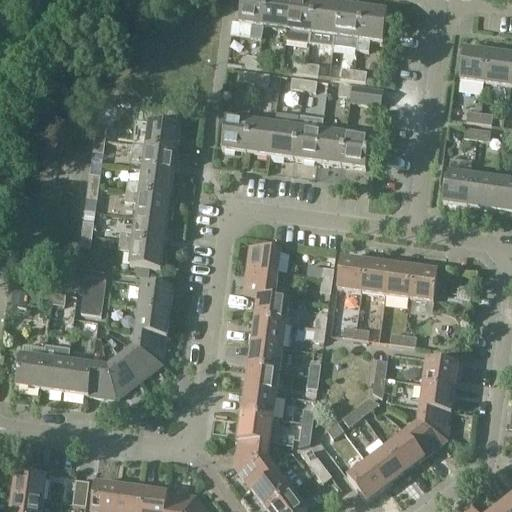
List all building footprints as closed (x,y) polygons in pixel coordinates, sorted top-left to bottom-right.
[(241,0),(238,26),(252,28),(250,42),(261,43),(263,29),(266,0),(241,0)] [(266,0),(263,29),(287,32),(291,1),(280,0),(266,0)] [(291,1),(287,32),(285,42),(309,46),(310,36),(315,5),(291,1)] [(310,36),(334,39),(338,8),(315,5),(310,36)] [(338,8),(334,39),(333,49),(357,52),(362,11),(338,8)] [(387,15),(362,11),(357,52),(356,54),(369,56),(370,44),(382,45),(387,15)] [(488,55),(463,52),(459,83),(484,86),(488,55)] [(484,86),(508,90),(511,59),(488,55),(484,86)] [(245,69),(257,71),(259,60),(246,59),(245,69)] [(271,62),(259,60),(257,71),(270,72),(271,62)] [(292,75),(305,77),(306,67),(294,65),(292,75)] [(319,68),(306,67),(305,77),(317,79),(319,68)] [(340,82),(352,84),(354,73),(341,72),(340,82)] [(352,84),(365,85),(366,75),(354,73),(352,84)] [(242,85),(255,87),(256,77),(244,75),(242,85)] [(269,78),(256,77),(255,87),(267,89),(269,78)] [(290,92),(302,93),(304,83),(291,81),(290,92)] [(316,85),(304,83),(302,93),(315,95),(316,85)] [(350,101),(351,90),(339,88),(337,99),(350,101)] [(383,94),(351,90),(350,101),(349,107),(380,111),(383,94)] [(149,126),(146,149),(177,153),(180,129),(174,128),(177,112),(139,107),(137,125),(149,126)] [(479,117),(467,115),(466,125),(478,127),(479,117)] [(492,118),(479,117),(478,127),(491,129),(492,118)] [(299,120),(297,131),(293,162),(317,165),(321,134),(323,123),(299,120)] [(221,152),(245,155),(249,124),(225,121),(221,152)] [(274,128),(249,124),(245,155),(269,159),(274,128)] [(297,131),(274,128),(269,159),(293,162),(297,131)] [(96,130),(94,142),(105,144),(106,131),(96,130)] [(463,142),(476,143),(477,133),(465,132),(463,142)] [(477,133),(476,143),(488,145),(490,135),(477,133)] [(317,165),(341,169),(345,138),(321,134),(317,165)] [(369,141),(345,138),(341,169),(365,172),(369,141)] [(103,156),(105,144),(94,142),(92,155),(103,156)] [(173,177),(174,175),(178,174),(179,165),(175,163),(177,153),(146,149),(146,150),(132,148),(131,159),(144,161),(142,173),(173,177)] [(126,195),(170,200),(173,177),(142,173),(141,187),(127,185),(126,195)] [(442,207),(467,210),(471,179),(447,176),(442,207)] [(89,178),(88,190),(98,191),(100,179),(89,178)] [(467,210),(491,213),(495,182),(471,179),(467,210)] [(511,184),(495,182),(491,213),(511,216),(511,184)] [(96,204),(98,191),(88,190),(86,203),(96,204)] [(138,208),(136,221),(167,225),(167,223),(171,222),(173,213),(169,211),(170,200),(126,195),(124,206),(138,208)] [(121,233),(119,243),(164,249),(167,225),(136,221),(134,234),(121,233)] [(83,225),(81,238),(92,239),(93,227),(83,225)] [(90,251),(92,239),(81,238),(80,250),(90,251)] [(162,259),(164,249),(119,243),(118,254),(131,256),(129,270),(160,274),(161,271),(165,270),(166,260),(162,259)] [(250,249),(246,274),(277,278),(281,253),(250,249)] [(337,293),(361,296),(365,265),(341,262),(337,293)] [(389,268),(365,265),(361,296),(385,299),(389,268)] [(413,272),(389,268),(385,299),(409,302),(413,272)] [(323,271),(321,284),(332,285),(333,273),(323,271)] [(437,275),(413,272),(409,302),(433,306),(437,275)] [(274,301),(277,278),(246,274),(243,298),(288,304),(289,303),(274,301)] [(106,282),(86,280),(81,317),(101,320),(106,282)] [(330,298),(332,285),(321,284),(319,296),(330,298)] [(142,287),(138,312),(170,316),(173,291),(142,287)] [(27,296),(25,296),(12,294),(10,310),(23,312),(26,313),(27,296)] [(39,306),(52,308),(54,297),(41,295),(39,306)] [(66,299),(54,297),(52,308),(64,309),(66,299)] [(258,300),(255,323),(285,327),(288,304),(243,298),(258,300)] [(470,303),(469,303),(456,301),(448,299),(447,308),(468,312),(470,303)] [(138,312),(135,336),(166,340),(170,316),(138,312)] [(316,319),(315,331),(325,332),(327,320),(316,319)] [(282,351),(285,327),(255,323),(251,347),(282,351)] [(323,345),(325,332),(315,331),(313,344),(323,345)] [(342,341),(354,343),(356,332),(343,331),(342,341)] [(369,334),(356,332),(354,343),(367,344),(369,334)] [(135,336),(133,351),(162,368),(166,340),(135,336)] [(390,348),(402,349),(404,339),(391,337),(390,348)] [(416,341),(404,339),(402,349),(415,351),(416,341)] [(251,347),(248,371),(279,375),(282,351),(251,347)] [(46,349),(44,362),(45,362),(41,393),(62,396),(67,365),(68,365),(69,353),(46,349)] [(140,385),(162,368),(133,351),(121,361),(140,385)] [(16,389),(41,393),(45,362),(20,358),(16,389)] [(121,361),(108,371),(116,403),(140,385),(121,361)] [(374,381),(384,382),(387,365),(377,363),(374,381)] [(426,363),(423,388),(439,390),(442,365),(426,363)] [(62,396),(86,399),(90,368),(67,365),(62,396)] [(457,367),(442,365),(439,390),(454,392),(457,367)] [(310,366),(308,378),(318,380),(320,368),(310,366)] [(108,371),(90,368),(86,399),(116,403),(108,371)] [(248,371),(245,395),(276,398),(279,375),(248,371)] [(317,393),(318,380),(308,378),(306,391),(317,393)] [(374,381),(373,392),(383,393),(384,382),(374,381)] [(423,388),(419,412),(450,416),(454,392),(439,390),(423,388)] [(383,393),(373,392),(372,397),(382,402),(383,393)] [(272,422),(276,398),(245,395),(242,418),(272,422)] [(369,402),(361,408),(367,416),(379,408),(369,402)] [(357,424),(367,416),(361,408),(350,416),(357,424)] [(419,412),(417,427),(446,444),(450,416),(419,412)] [(303,413),(302,426),(312,427),(314,414),(303,413)] [(348,431),(357,424),(350,416),(342,422),(348,431)] [(242,418),(238,442),(269,447),(272,422),(242,418)] [(302,426),(300,438),(310,440),(312,427),(302,426)] [(337,426),(326,434),(333,442),(343,435),(337,426)] [(422,462),(446,444),(417,427),(400,440),(422,462)] [(309,448),(310,440),(300,438),(298,451),(309,448)] [(400,440),(385,452),(403,476),(422,462),(400,440)] [(267,462),(269,447),(238,442),(235,471),(267,462)] [(385,452),(365,466),(384,491),(403,476),(385,452)] [(300,457),(308,467),(316,460),(311,454),(300,457)] [(308,467),(315,477),(323,470),(316,460),(308,467)] [(277,475),(267,462),(235,471),(252,494),(277,475)] [(366,505),(384,491),(365,466),(347,480),(366,505)] [(331,480),(323,470),(315,477),(323,487),(331,480)] [(252,494),(265,511),(268,511),(291,494),(277,475),(252,494)] [(16,476),(12,499),(43,504),(47,480),(16,476)] [(76,484),(72,508),(86,510),(89,486),(76,484)] [(91,511),(116,511),(120,490),(95,486),(91,511)] [(140,511),(143,493),(120,490),(116,511),(140,511)] [(140,511),(164,511),(167,496),(143,493),(140,511)] [(304,511),(291,494),(268,511),(304,511)] [(164,511),(188,511),(196,500),(167,496),(164,511)] [(12,499),(10,511),(42,511),(43,504),(12,499)] [(511,511),(511,501),(510,499),(493,511),(511,511)] [(204,511),(196,500),(188,511),(204,511)]
